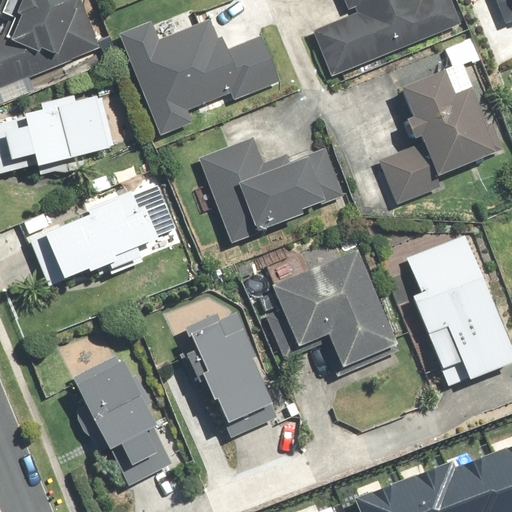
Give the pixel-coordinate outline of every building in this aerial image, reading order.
[(0,105),(31,94),(25,80),(99,51),(79,0),(0,0),(0,20),(4,22),(0,34),(0,105)] [(306,32),(325,80),(458,26),(447,0),(422,0),(416,3),(415,0),(336,0),(343,17),(306,32)] [(497,0),(471,0),(485,33),(508,24),(497,0)] [(146,24),(112,36),(151,141),(188,127),(185,120),(195,116),(192,109),(225,96),(228,104),(274,86),(256,38),(220,52),(208,19),(152,40),(146,24)] [(464,41),(443,50),(452,69),(473,60),(464,41)] [(372,163),(390,209),(443,188),(438,177),(498,154),(486,125),(481,127),(466,90),(444,98),(435,74),(389,92),(400,122),(393,125),(403,151),(372,163)] [(34,115),(0,123),(0,177),(107,152),(94,100),(71,106),(68,97),(32,106),(34,115)] [(250,140),(192,160),(222,247),(293,222),(291,216),(340,199),(320,143),(258,164),(250,140)] [(76,220),(22,241),(42,291),(90,272),(94,281),(135,264),(130,251),(152,242),(139,209),(133,211),(126,193),(73,214),(76,220)] [(506,366),(459,238),(398,260),(412,295),(402,299),(431,376),(434,374),(440,390),(506,366)] [(351,252),(249,292),(277,363),(318,347),(329,374),(390,349),(351,252)] [(229,311),(174,331),(183,354),(173,358),(206,445),(270,422),(229,311)] [(69,386),(60,391),(111,495),(164,470),(145,431),(151,428),(143,412),(147,410),(131,377),(123,381),(111,357),(66,379),(69,386)] [(511,440),(496,446),(511,486),(511,440)] [(454,463),(473,511),(511,511),(511,486),(496,446),(454,463)] [(452,456),(403,474),(417,511),(473,511),(454,463),(452,456)] [(354,494),(361,511),(417,511),(403,474),(354,494)] [(334,511),(331,503),(305,511),(334,511)]
